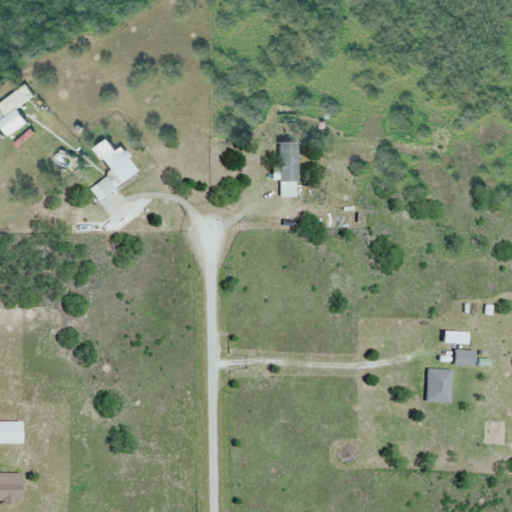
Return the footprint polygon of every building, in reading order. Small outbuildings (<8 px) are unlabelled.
[(29,124),(19,109),(34,99),(26,86),(0,103),(0,125),(8,138),(29,124)] [(137,176),(121,151),(118,154),(109,140),(94,150),(110,175),(94,186),(102,198),(137,176)] [(277,144),(277,183),(298,183),(298,144),(277,144)] [(444,345),(468,345),(468,333),(444,333),(444,345)] [(476,366),(476,351),(454,351),(454,366),(476,366)] [(452,370),(426,370),(425,404),(451,404),(452,370)] [(0,445),(23,445),(23,423),(0,423),(0,445)] [(0,469),(23,470),(23,459),(0,458),(0,469)]
